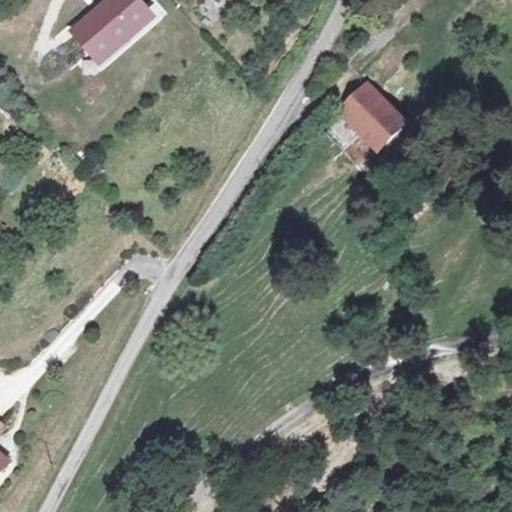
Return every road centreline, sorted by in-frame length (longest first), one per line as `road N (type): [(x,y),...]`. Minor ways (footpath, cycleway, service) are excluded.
road 1 (residential): [(343,0),(118,379),(53,511)]
road 2 (track): [(511,343),(424,357),(347,390),(180,511)]
road 3 (track): [(300,511),(424,357)]
road 4 (track): [(399,0),(342,62),(295,83)]
